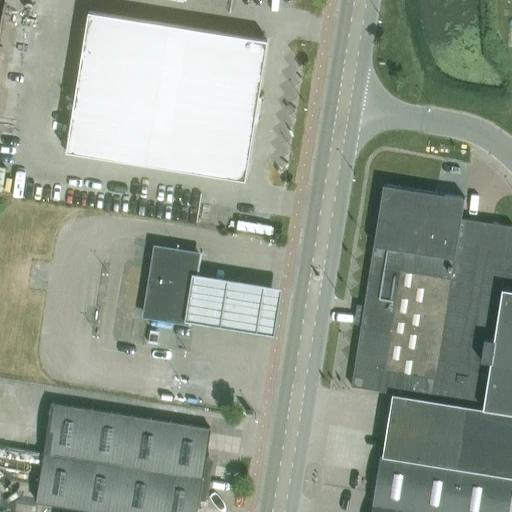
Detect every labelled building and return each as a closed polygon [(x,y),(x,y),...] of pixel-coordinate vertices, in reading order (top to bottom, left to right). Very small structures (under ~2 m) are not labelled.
[(204,173),(245,179),(254,123),(257,124),(262,96),(258,96),(267,39),(227,33),(88,11),(66,151),(204,173)] [(511,224),(461,218),(464,197),(382,184),(364,304),(362,314),(351,386),(392,392),(511,411),(511,224)] [(144,315),(187,322),(196,266),(198,253),(155,247),(153,259),(144,315)] [(216,286),(186,281),(179,329),(209,334),(226,337),(245,340),(263,343),(269,344),(277,296),(270,295),(252,292),(234,289),(216,286)] [(511,511),(511,411),(392,392),(382,455),(380,455),(370,511),(511,511)] [(205,461),(205,455),(210,428),(51,403),(43,452),(206,478),(208,462),(205,461)] [(99,511),(196,511),(198,500),(199,494),(203,495),(206,478),(43,452),(36,502),(99,511)]
